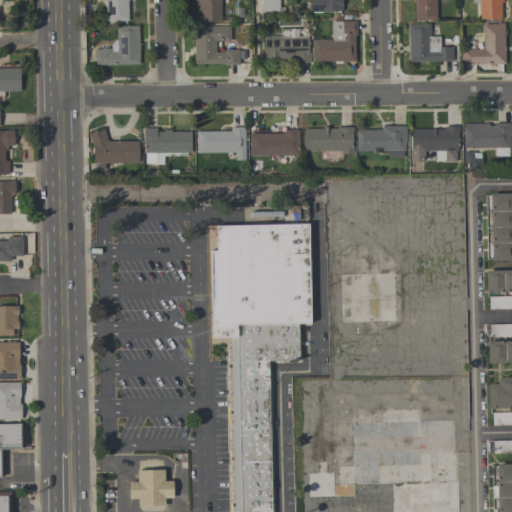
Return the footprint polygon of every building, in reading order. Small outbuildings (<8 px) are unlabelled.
[(128,0),(128,1),(127,1),(127,21),(106,22),(105,0),(128,0)] [(220,0),(220,22),(199,22),(198,1),(194,1),(194,0),(220,0)] [(262,11),(262,0),(279,0),(279,11),(262,11)] [(342,0),(342,11),(309,11),(309,0),(342,0)] [(435,0),(436,20),(414,20),(414,0),(435,0)] [(479,19),(479,3),(474,3),(473,0),(502,0),(503,3),(501,3),(501,19),(479,19)] [(356,21),(356,36),(354,36),(355,61),(345,61),(345,65),(330,65),(330,62),(312,62),(312,39),(331,39),(330,21),(356,21)] [(460,65),(460,49),(482,49),(482,24),(497,24),(497,23),(504,23),(504,64),(460,65)] [(407,24),(430,24),(430,37),(439,37),(439,47),(452,47),(452,61),(408,62),(407,24)] [(95,65),(95,49),(111,48),(110,44),(114,40),(116,40),(116,26),(138,26),(139,64),(95,65)] [(193,64),(193,26),(230,26),(230,41),(215,41),(215,52),(223,52),(223,49),(239,49),(239,65),(224,65),(224,64),(193,64)] [(309,63),(293,63),(293,58),(263,58),(263,35),(309,35),(309,63)] [(0,68),(19,68),(19,91),(0,91),(0,68)] [(464,123),(488,123),(488,125),(493,125),(493,123),(509,123),(509,148),(462,148),(462,126),(464,126),(464,123)] [(405,126),(405,142),(404,142),(404,151),(403,151),(403,158),(387,158),(387,151),(381,151),(381,152),(374,152),(374,151),(356,151),(356,130),(381,130),(381,126),(405,126)] [(459,126),(459,131),(457,131),(458,151),(456,151),(456,162),(444,162),(444,151),(424,151),(424,161),(410,161),(409,149),(411,149),(411,130),(431,129),(436,129),(444,129),(444,126),(459,126)] [(244,160),(234,160),(234,153),(195,153),(195,131),(230,131),(230,127),(244,127),(244,160)] [(353,127),(353,132),(351,132),(351,146),(353,146),(353,154),(341,154),(341,150),(303,150),(303,128),(323,128),(323,127),(330,127),(330,128),(336,128),(336,127),(353,127)] [(154,164),(144,164),(144,144),(143,144),(143,128),(156,128),(156,132),(163,132),(163,130),(170,130),(170,132),(190,132),(190,153),(154,153),(154,164)] [(138,163),(92,163),(92,147),(88,133),(103,129),(107,141),(137,141),(138,163)] [(249,155),(249,133),(283,133),(283,129),(298,129),(298,155),(249,155)] [(8,175),(0,175),(0,130),(7,130),(7,151),(4,151),(4,160),(8,160),(8,175)] [(0,181),(14,181),(14,193),(10,193),(10,214),(0,214),(0,181)] [(511,194),(511,227),(511,261),(491,261),(489,194),(511,194)] [(233,511),(230,338),(211,338),(209,250),(215,250),(215,226),(308,224),(310,324),(297,324),(298,360),(269,361),(272,511),(233,511)] [(10,261),(0,261),(0,240),(7,240),(7,237),(22,237),(22,256),(10,256),(10,261)] [(511,292),(486,293),(485,271),(511,270),(511,292)] [(488,297),(511,296),(511,308),(489,309),(488,297)] [(12,336),(0,336),(0,306),(17,306),(17,315),(16,315),(16,321),(17,321),(17,329),(12,329),(12,336)] [(511,336),(490,337),(489,325),(511,324),(511,336)] [(511,363),(487,364),(487,342),(511,341),(511,363)] [(20,379),(0,379),(0,342),(18,342),(19,356),(18,356),(18,364),(19,364),(20,379)] [(511,407),(488,408),(488,384),(498,384),(498,377),(511,377),(511,407)] [(0,419),(0,382),(19,382),(19,396),(19,404),(20,404),(21,419),(0,419)] [(491,413),(511,412),(511,424),(492,425),(491,413)] [(0,424),(20,424),(20,450),(0,450),(0,424)] [(511,452),(493,453),(493,441),(511,440),(511,452)] [(511,465),(511,511),(496,511),(496,465),(511,465)] [(172,481),(172,498),(164,498),(164,507),(137,507),(137,500),(128,500),(128,482),(137,482),(137,471),(163,471),(163,481),(172,481)] [(0,511),(0,493),(10,493),(10,511),(0,511)]
